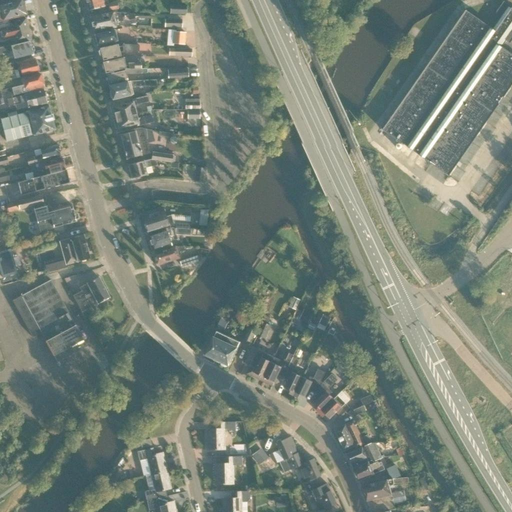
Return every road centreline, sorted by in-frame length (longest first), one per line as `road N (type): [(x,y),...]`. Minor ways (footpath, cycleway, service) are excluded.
road 1 (residential): [(215,378),(146,323),(110,259),(44,0)]
road 2 (secondary): [(261,0),(407,316)]
road 3 (secondary): [(407,316),(511,508)]
road 4 (residential): [(355,511),(324,440),(215,378)]
road 5 (residential): [(200,511),(183,434),(215,378)]
road 6 (unclassified): [(407,316),(490,255),(511,228)]
